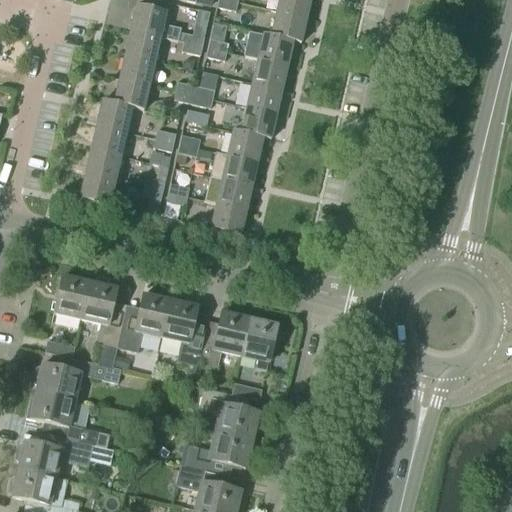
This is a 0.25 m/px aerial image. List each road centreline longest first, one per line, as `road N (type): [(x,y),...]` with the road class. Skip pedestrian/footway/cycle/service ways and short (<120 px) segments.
road 1 (residential): [(338,297),(14,224)]
road 2 (residential): [(338,297),(409,0)]
road 3 (tertiary): [(455,272),(511,50)]
road 4 (residential): [(283,511),(338,297)]
road 5 (residential): [(14,224),(55,15)]
road 6 (tertiary): [(398,511),(430,371)]
